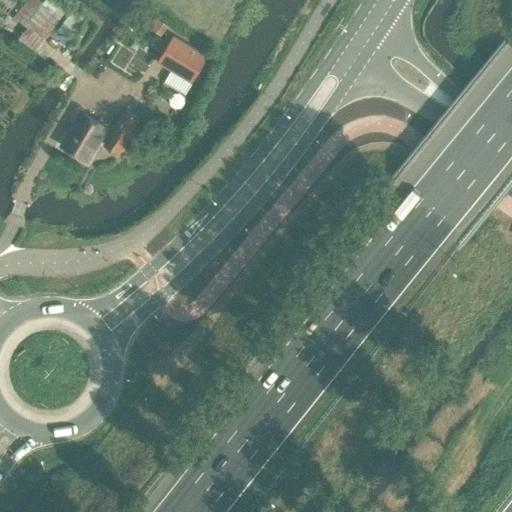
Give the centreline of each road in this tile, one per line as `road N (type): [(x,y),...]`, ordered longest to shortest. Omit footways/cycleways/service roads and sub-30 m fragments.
road 1 (motorway): [(511,112),(189,511)]
road 2 (secondary): [(107,344),(273,181),(342,88),(360,37)]
road 3 (secondary): [(360,37),(320,73),(195,226),(86,317)]
road 4 (secondary): [(27,430),(59,433),(96,413),(111,385),(107,344)]
road 5 (tertiary): [(360,37),(395,85),(466,116)]
road 6 (tertiary): [(466,116),(407,53),(360,37)]
